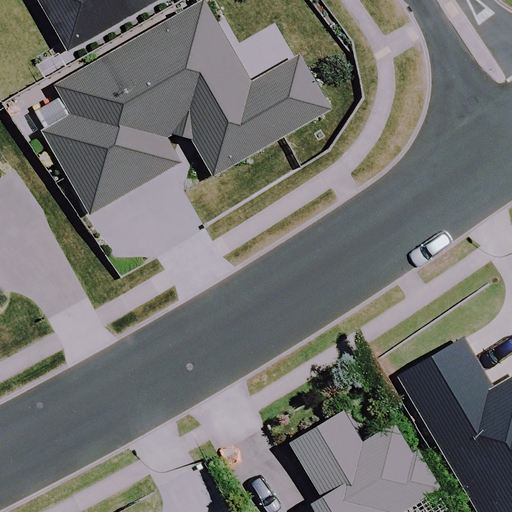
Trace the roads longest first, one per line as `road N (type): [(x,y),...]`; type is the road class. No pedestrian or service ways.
road 1 (tertiary): [(0,466),(72,431),(511,145)]
road 2 (residential): [(441,0),(511,101)]
